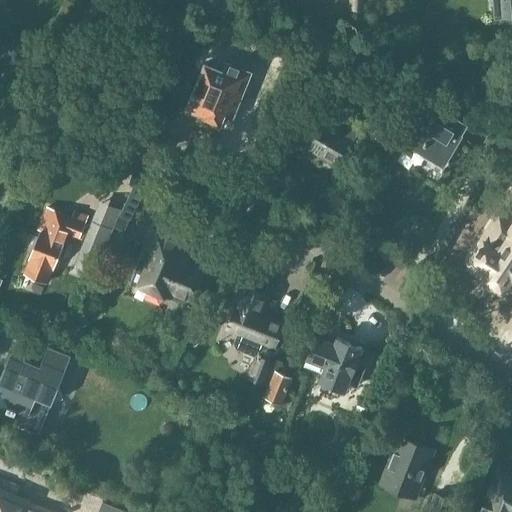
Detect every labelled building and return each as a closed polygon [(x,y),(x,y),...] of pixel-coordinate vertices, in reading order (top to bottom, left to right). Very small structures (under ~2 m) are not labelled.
[(63,0),(58,12),(69,17),(76,1),(73,0),(63,0)] [(188,0),(222,17),(229,0),(188,0)] [(351,0),(351,8),(363,9),(363,0),(351,0)] [(511,0),(501,0),(503,19),(511,18),(511,0)] [(238,7),(239,25),(252,25),(250,7),(238,7)] [(8,25),(0,29),(4,37),(12,33),(8,25)] [(205,64),(187,108),(205,115),(203,118),(220,125),(225,113),(233,117),(251,73),(226,62),(223,71),(205,64)] [(443,167),(455,146),(459,148),(462,143),(465,145),(476,158),(480,155),(467,140),(461,136),(467,124),(429,102),(404,144),(443,167)] [(376,126),(370,137),(384,146),(391,135),(398,123),(383,114),(376,126)] [(305,148),(338,168),(360,132),(351,126),(346,135),(320,121),(305,148)] [(127,201),(120,215),(129,219),(131,219),(137,206),(127,201)] [(80,240),(89,218),(74,212),(72,218),(48,208),(39,230),(41,232),(32,253),(33,253),(25,273),(47,282),(65,235),(67,236),(68,235),(80,240)] [(120,215),(115,228),(124,231),(129,219),(120,215)] [(479,252),(473,261),(486,269),(486,270),(487,271),(488,272),(484,278),(488,281),(489,280),(508,292),(511,285),(511,223),(499,215),(483,239),(476,249),(479,251),(478,252),(479,252)] [(96,223),(80,262),(90,266),(88,270),(94,273),(112,229),(96,223)] [(154,228),(130,284),(136,287),(164,299),(165,297),(171,300),(171,301),(178,304),(187,308),(190,303),(204,271),(184,263),(191,247),(193,244),(154,228)] [(304,284),(302,292),(314,296),(317,288),(304,284)] [(244,288),(227,328),(238,332),(234,342),(236,348),(257,357),(248,378),(259,383),(261,384),(276,348),(274,347),(282,326),(257,316),(264,297),(244,288)] [(86,327),(91,317),(84,313),(79,323),(86,327)] [(349,384),(357,387),(367,364),(358,361),(364,347),(336,336),(336,338),(318,330),(306,359),(325,367),(320,381),(346,392),(349,384)] [(0,380),(0,382),(2,384),(1,387),(9,406),(13,407),(11,411),(16,413),(20,415),(16,425),(39,435),(52,405),(53,402),(63,398),(59,387),(71,357),(47,348),(40,366),(25,360),(24,355),(20,351),(14,351),(10,354),(5,365),(13,368),(6,384),(0,380)] [(293,377),(292,377),(294,371),(282,366),(283,363),(277,360),(266,386),(261,395),(261,396),(263,397),(281,405),(293,377)] [(175,365),(173,369),(174,372),(177,374),(181,373),(183,369),(182,366),(178,364),(175,365)] [(259,383),(254,392),(261,395),(266,386),(261,384),(259,383)] [(367,402),(359,399),(355,409),(363,412),(367,402)] [(381,485),(414,497),(433,450),(401,436),(381,485)] [(511,511),(511,477),(497,467),(480,511),(511,511)] [(0,511),(17,511),(22,502),(38,509),(39,505),(44,493),(0,475),(0,511)] [(451,511),(455,501),(435,493),(427,511),(451,511)]
